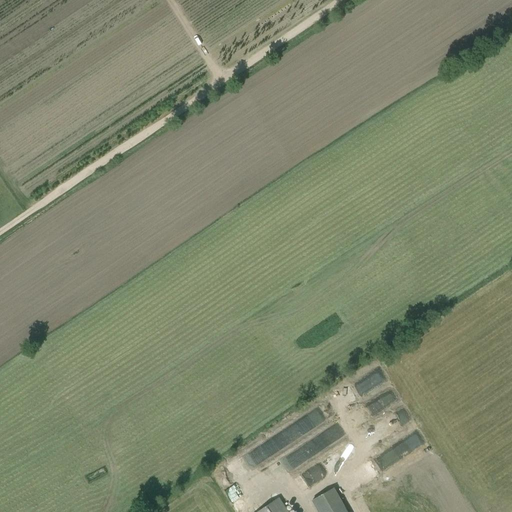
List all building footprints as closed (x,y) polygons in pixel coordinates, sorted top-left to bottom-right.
[(318,411),(321,420),(334,415),(331,405),(318,411)] [(280,475),(349,434),(343,423),(274,465),(280,475)] [(319,480),(363,455),(355,442),(311,467),(319,480)] [(386,455),(348,478),(354,488),(393,466),(386,455)] [(346,511),(333,487),(312,500),(319,511),(346,511)] [(289,511),(280,497),(279,497),(258,511),(289,511)]
